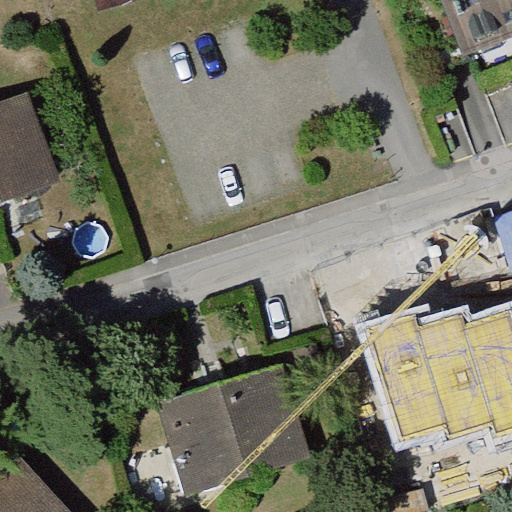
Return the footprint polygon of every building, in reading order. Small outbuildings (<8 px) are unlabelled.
[(511,0),(412,0),(433,62),(511,35),(511,0)] [(0,206),(40,193),(10,110),(0,113),(0,206)] [(495,409),(471,318),(372,346),(395,437),(495,409)] [(269,392),(148,425),(168,499),(289,466),(269,392)] [(0,511),(26,511),(0,484),(0,511)]
